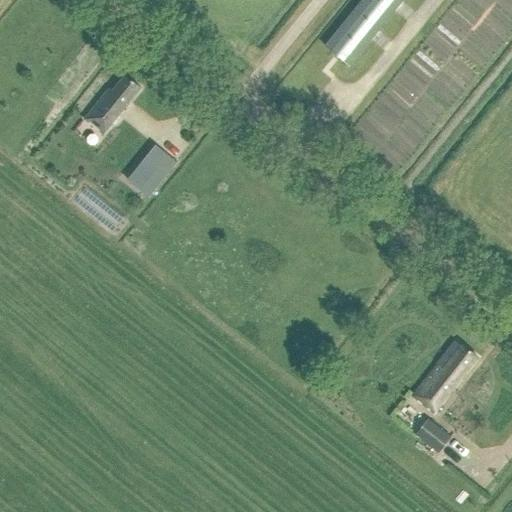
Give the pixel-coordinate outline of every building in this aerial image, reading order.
[(350,66),(402,0),(363,0),(326,47),(350,66)] [(109,88),(84,120),(103,135),(141,88),(125,75),(112,91),(109,88)] [(130,178),(146,191),(151,185),(155,189),(177,163),(172,159),(156,146),(130,178)] [(410,396),(414,398),(435,415),(479,359),(463,347),(461,348),(455,343),(453,341),(410,396)] [(414,435),(438,453),(450,437),(427,419),(414,435)]
